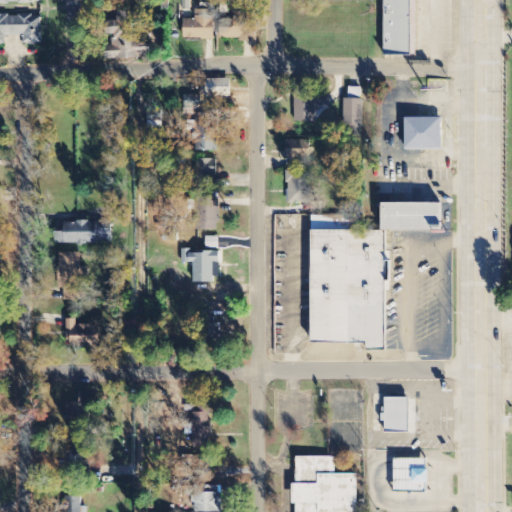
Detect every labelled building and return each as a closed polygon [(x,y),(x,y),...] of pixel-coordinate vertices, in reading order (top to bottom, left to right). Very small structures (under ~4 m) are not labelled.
[(414,52),(414,0),(383,0),(383,52),(414,52)] [(136,38),(137,3),(118,3),(117,22),(108,22),(108,36),(113,36),(113,48),(105,47),(105,58),(150,59),(150,47),(145,47),(146,38),(136,38)] [(214,40),(215,4),(205,4),(204,11),(196,11),(196,20),(184,20),(184,40),(214,40)] [(0,45),(6,45),(6,37),(25,37),(25,45),(43,45),(43,16),(0,16),(0,45)] [(258,42),(257,27),(249,27),(248,19),(221,19),(221,40),(241,39),(241,43),(258,42)] [(232,98),(231,80),(203,80),(204,98),(232,98)] [(331,107),(330,87),(295,88),(296,122),(316,122),(316,107),(331,107)] [(363,130),(364,100),(345,100),(344,130),(363,130)] [(217,152),(218,115),(198,115),(197,151),(217,152)] [(407,150),(443,150),(443,118),(407,119),(407,150)] [(312,142),(287,141),(286,159),(311,160),(312,142)] [(216,160),(194,160),(194,184),(217,184),(216,160)] [(288,171),(289,204),(312,204),(312,171),(288,171)] [(220,230),(219,197),(198,197),(198,231),(220,230)] [(314,231),(314,344),(369,344),(369,350),(389,350),(389,261),(388,261),(388,232),(442,232),(442,204),(384,204),(384,232),(314,231)] [(112,244),(112,222),(65,223),(65,233),(56,233),(56,245),(112,244)] [(221,253),(183,252),(183,263),(194,264),(193,285),(200,285),(199,297),(213,298),(214,278),(221,278),(221,253)] [(60,301),(82,301),(82,282),(88,282),(88,268),(82,268),(82,254),(60,254),(60,301)] [(77,326),(77,320),(68,320),(68,348),(99,347),(98,326),(77,326)] [(92,394),(81,393),(80,404),(67,404),(66,422),(92,423),(92,394)] [(411,399),(386,399),(386,408),(382,408),(382,423),(386,423),(386,432),(410,433),(411,399)] [(195,426),(186,425),(186,435),(195,436),(194,443),(211,443),(212,401),(195,400),(195,426)] [(358,511),(358,471),(334,472),(334,454),(294,455),(294,511),(334,511),(358,511)] [(429,461),(396,460),(395,492),(428,492),(429,461)] [(222,511),(222,487),(194,487),(193,511),(222,511)]
